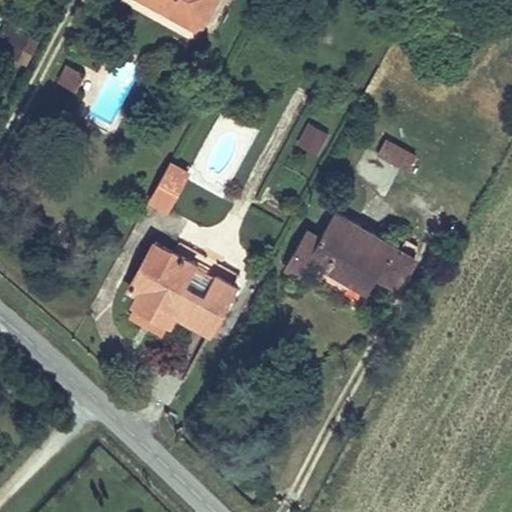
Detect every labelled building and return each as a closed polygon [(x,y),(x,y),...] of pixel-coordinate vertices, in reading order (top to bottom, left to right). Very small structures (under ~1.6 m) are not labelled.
[(144,0),(140,8),(153,15),(159,9),(190,25),(188,33),(205,41),(228,2),(225,0),(144,0)] [(88,90),(69,79),(59,97),(78,108),(88,90)] [(307,120),(295,145),(317,156),(330,131),(307,120)] [(395,151),(386,165),(420,184),(428,170),(395,151)] [(195,187),(178,178),(154,223),(171,232),(195,187)] [(287,275),(300,283),(313,267),(371,302),(382,285),(395,292),(411,267),(341,224),(327,245),(312,236),(287,275)] [(198,276),(158,254),(132,298),(145,306),(139,313),(177,336),(182,325),(213,342),(238,297),(218,285),(205,305),(188,295),(198,276)] [(420,272),(411,267),(395,292),(404,298),(420,272)]
